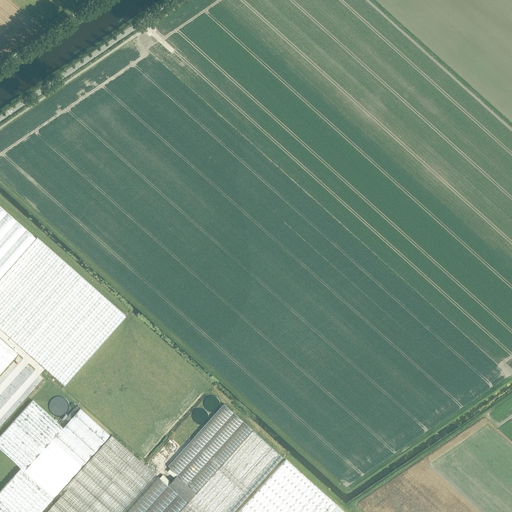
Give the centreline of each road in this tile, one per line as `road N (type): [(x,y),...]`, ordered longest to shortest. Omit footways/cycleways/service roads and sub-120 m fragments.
road 1 (tertiary): [(0,119),(175,0)]
road 2 (track): [(346,510),(511,394)]
